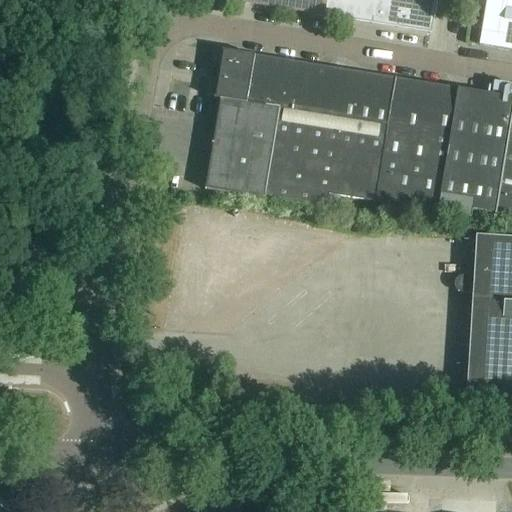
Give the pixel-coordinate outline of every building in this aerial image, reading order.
[(230,0),(230,2),(432,35),(437,0),(230,0)] [(511,0),(485,0),(478,46),(511,51),(511,0)] [(511,98),(221,52),(213,100),(219,101),(204,191),(325,210),(328,196),(470,218),(471,211),(511,217),(511,98)] [(24,235),(24,236),(24,237),(27,241),(27,242),(28,242),(28,243),(29,243),(30,243),(31,243),(32,243),(32,242),(49,232),(50,232),(50,231),(51,231),(51,230),(51,229),(51,228),(51,227),(48,223),(48,222),(47,222),(47,221),(46,221),(45,221),(44,221),(43,221),(25,232),(24,232),(24,233),(24,234),(24,235)] [(465,399),(511,401),(511,240),(475,238),(472,278),(460,278),(457,279),(455,280),(453,284),(453,288),(455,292),(459,295),(471,295),(465,399)]
